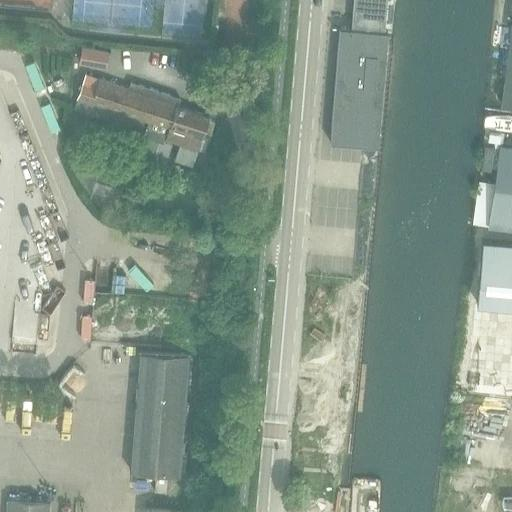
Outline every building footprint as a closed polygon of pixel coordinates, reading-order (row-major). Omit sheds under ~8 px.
[(384,30),(386,0),(353,0),(351,27),(339,26),(330,141),(378,145),(387,30),(384,30)] [(511,104),(511,23),(502,103),(511,104)] [(107,51),(83,47),(80,63),(105,67),(107,51)] [(30,80),(38,78),(32,56),(23,59),(30,80)] [(83,80),(77,97),(148,121),(146,127),(167,134),(165,138),(198,149),(203,136),(204,132),(210,134),(214,122),(208,120),(209,116),(177,105),(180,97),(131,81),(128,88),(98,78),(96,85),(83,80)] [(51,95),(40,98),(46,122),(56,119),(51,95)] [(511,227),(511,146),(499,145),(488,224),(511,227)] [(511,241),(481,239),(476,301),(511,304),(511,241)] [(334,355),(338,281),(307,279),(302,353),(334,355)] [(180,474),(189,354),(139,350),(130,470),(180,474)] [(304,369),(304,382),(330,384),(330,370),(304,369)] [(156,473),(155,490),(166,491),(168,474),(156,473)] [(67,498),(68,511),(77,511),(76,497),(67,498)] [(136,497),(135,511),(179,511),(181,499),(136,497)] [(48,511),(50,502),(7,499),(6,511),(48,511)]
